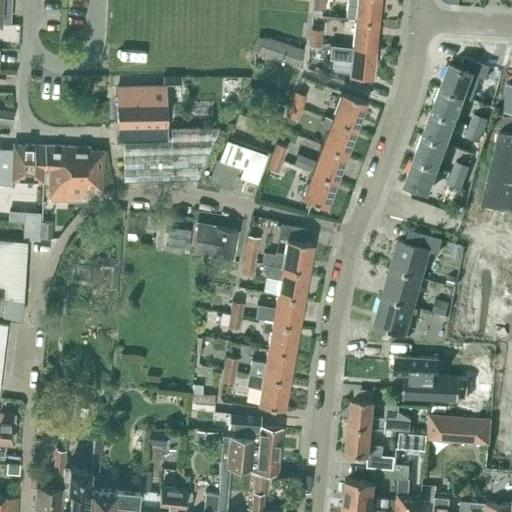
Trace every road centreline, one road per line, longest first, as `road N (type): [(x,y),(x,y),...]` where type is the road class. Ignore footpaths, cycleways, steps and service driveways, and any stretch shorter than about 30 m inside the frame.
road 1 (residential): [(22,511),(44,261),(59,236),(110,211)]
road 2 (residential): [(110,211),(110,131),(43,131),(21,105),(30,0)]
road 3 (residential): [(315,511),(336,312),(357,238)]
road 4 (residential): [(110,211),(152,204),(265,210),(357,238)]
road 5 (residential): [(357,238),(410,82),(419,22)]
